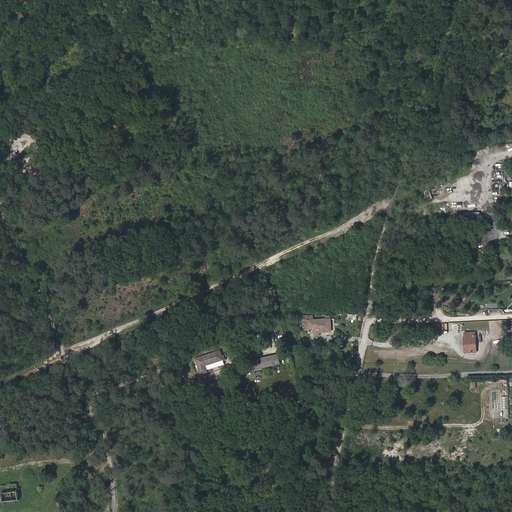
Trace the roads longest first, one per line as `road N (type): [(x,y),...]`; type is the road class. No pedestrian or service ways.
road 1 (track): [(65,353),(222,285),(395,193)]
road 2 (residential): [(330,511),(395,193)]
road 3 (track): [(245,273),(291,358),(329,496)]
road 4 (residential): [(114,511),(103,437),(65,353)]
road 5 (track): [(65,353),(0,203)]
